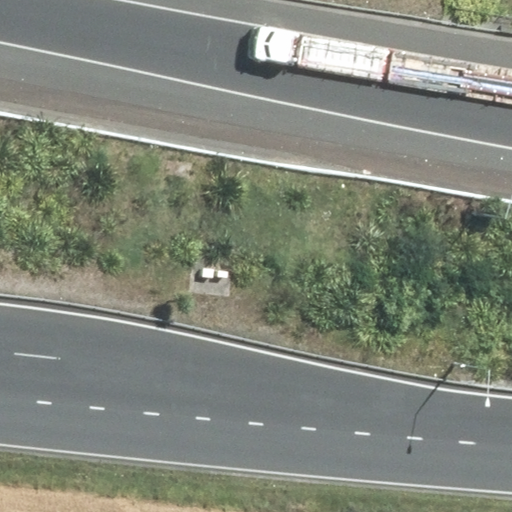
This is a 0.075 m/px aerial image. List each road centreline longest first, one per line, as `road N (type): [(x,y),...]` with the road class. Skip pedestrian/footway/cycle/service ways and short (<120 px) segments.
road 1 (motorway): [(511,109),(0,11)]
road 2 (motorway): [(435,412),(0,352)]
road 3 (motorway): [(435,412),(0,383)]
